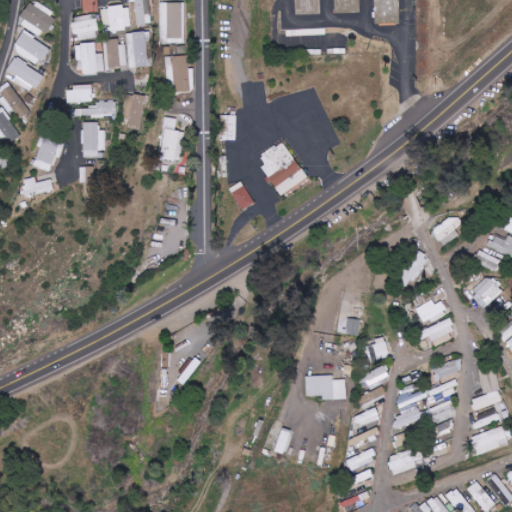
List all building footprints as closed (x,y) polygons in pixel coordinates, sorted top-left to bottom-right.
[(83,0),(84,14),(99,13),(98,0),(83,0)] [(135,0),(137,25),(151,25),(150,0),(135,0)] [(296,0),(320,0),(321,12),(297,13),(296,0)] [(335,0),(359,0),(360,10),(336,12),(335,0)] [(375,0),(400,0),(401,22),(396,22),(395,21),(382,22),(382,23),(376,23),(375,0)] [(50,10),(31,1),(19,25),(44,37),(54,18),(47,15),(50,10)] [(185,4),(162,3),(161,44),(185,45),(185,4)] [(108,7),(111,32),(126,30),(123,5),(108,7)] [(73,22),(76,41),(99,38),(96,18),(73,22)] [(50,46),(23,33),(14,52),(41,65),(50,46)] [(150,33),(127,34),(129,68),(151,68),(150,33)] [(119,45),(119,41),(107,42),(109,70),(128,69),(126,45),(119,45)] [(105,73),(104,54),(96,54),(96,44),(76,45),(76,61),(82,60),(83,74),(105,73)] [(167,57),(168,86),(174,86),(175,93),(190,93),(189,56),(167,57)] [(16,75),(13,81),(34,92),(44,74),(14,58),(8,71),(16,75)] [(0,100),(9,113),(14,109),(21,119),(31,112),(13,87),(0,96),(0,100)] [(67,88),(67,104),(93,103),(92,87),(67,88)] [(145,97),(130,95),(125,129),(140,131),(145,97)] [(116,103),(97,104),(97,118),(117,117),(116,103)] [(0,114),(0,129),(11,144),(22,137),(4,111),(0,114)] [(237,141),(237,116),(221,116),(220,141),(237,141)] [(177,119),(164,117),(161,160),(183,161),(185,132),(176,131),(177,119)] [(105,132),(99,132),(99,124),(83,124),(84,159),(98,159),(98,152),(106,152),(105,132)] [(55,158),(60,160),(65,147),(44,140),(34,168),(50,173),(55,158)] [(281,196),(308,178),(283,141),(260,156),(266,165),(262,167),(281,196)] [(85,186),(93,187),(94,169),(86,168),(85,186)] [(36,185),(35,179),(23,182),(26,198),(54,192),(52,182),(36,185)] [(255,204),(242,182),(230,190),(243,211),(255,204)] [(460,236),(456,229),(464,224),(457,215),(433,231),(443,247),(460,236)] [(511,236),(510,235),(506,241),(496,235),(490,245),(511,257),(511,236)] [(501,258),(480,252),(477,263),(498,269),(501,258)] [(407,287),(430,260),(422,253),(399,279),(407,287)] [(504,292),(490,277),(471,294),(485,309),(504,292)] [(442,301),(435,304),(432,299),(416,307),(425,324),(447,313),(442,301)] [(361,319),(346,318),(345,334),(360,335),(361,319)] [(425,338),(431,336),(435,346),(456,338),(450,320),(422,329),(425,338)] [(511,336),(511,322),(500,334),(507,342),(511,336)] [(375,339),(376,344),(367,346),(370,362),(390,358),(385,337),(375,339)] [(433,370),(438,381),(464,370),(460,359),(433,370)] [(485,393),(501,389),(495,363),(478,368),(485,393)] [(306,376),(307,396),(323,396),(323,400),(347,399),(346,380),(334,380),(334,375),(306,376)] [(476,409),(503,402),(500,391),(473,398),(476,409)] [(457,413),(452,400),(426,411),(431,423),(457,413)] [(356,416),(359,426),(380,419),(377,409),(356,416)] [(477,429),(500,420),(496,410),(473,418),(477,429)] [(471,437),(478,455),(510,444),(503,426),(471,437)] [(276,452),(285,453),(289,432),(281,430),(276,452)] [(422,448),(389,456),(393,474),(418,468),(416,461),(424,458),(422,448)] [(373,449),(347,460),(352,471),(377,460),(373,449)] [(511,501),(511,493),(497,474),(487,482),(506,506),(511,501)] [(467,489),(485,511),(486,511),(496,504),(477,481),(467,489)] [(448,494),(459,511),(474,511),(459,487),(448,494)] [(371,499),(369,492),(341,501),(343,509),(371,499)] [(435,511),(449,511),(436,497),(428,503),(435,511)] [(412,510),(413,511),(432,511),(425,501),(412,510)]
